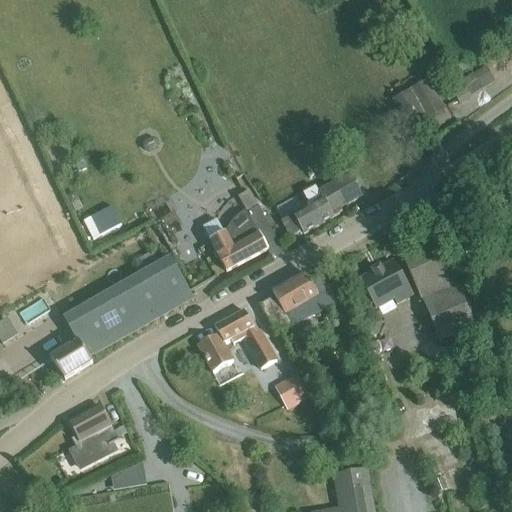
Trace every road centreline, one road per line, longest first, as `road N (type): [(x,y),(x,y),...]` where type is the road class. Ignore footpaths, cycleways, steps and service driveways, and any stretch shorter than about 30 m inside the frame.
road 1 (tertiary): [(0,461),(90,388),(417,199)]
road 2 (unknown): [(147,356),(167,392),(204,421),(285,443),(383,448),(397,511)]
road 3 (unclassified): [(511,104),(453,152),(417,199)]
